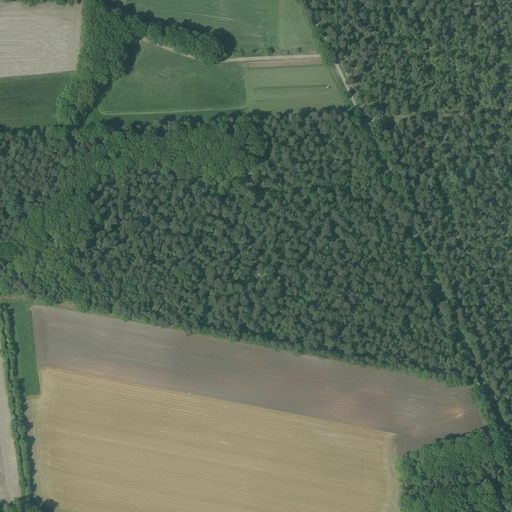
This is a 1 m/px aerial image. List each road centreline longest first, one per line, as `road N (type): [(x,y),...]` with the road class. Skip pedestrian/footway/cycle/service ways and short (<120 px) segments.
road 1 (track): [(0,145),(362,122)]
road 2 (unclassified): [(362,122),(511,446)]
road 3 (track): [(0,293),(77,97),(101,70),(119,25)]
road 4 (track): [(23,501),(0,297)]
